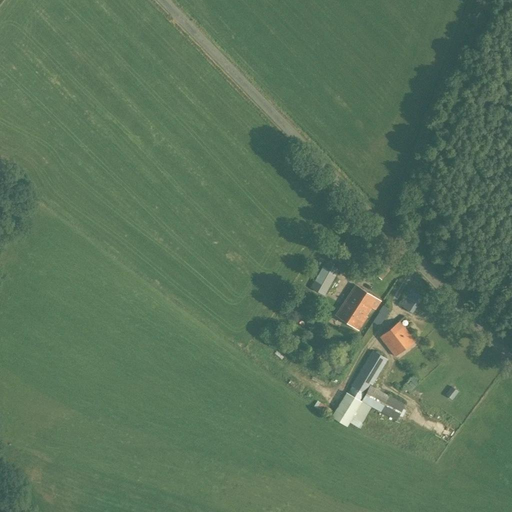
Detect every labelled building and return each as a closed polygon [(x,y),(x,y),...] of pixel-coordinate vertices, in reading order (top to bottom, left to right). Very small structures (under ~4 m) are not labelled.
[(380,253),(368,268),(381,280),(392,265),(380,253)] [(326,261),(311,287),(325,295),(340,269),(326,261)] [(336,315),(357,329),(366,316),(364,316),(370,307),(375,309),(380,301),(356,285),(336,315)] [(401,304),(413,313),(423,297),(411,289),(401,304)] [(390,311),(383,306),(372,322),(379,327),(390,311)] [(413,341),(399,322),(380,337),(394,355),(413,341)] [(331,416),(347,427),(350,422),(360,428),(372,407),(396,420),(405,404),(370,385),(361,401),(360,400),(370,384),(372,385),(388,360),(372,350),(350,386),(352,387),(349,394),(346,392),(331,416)] [(445,394),(452,400),(458,391),(452,386),(445,394)]
